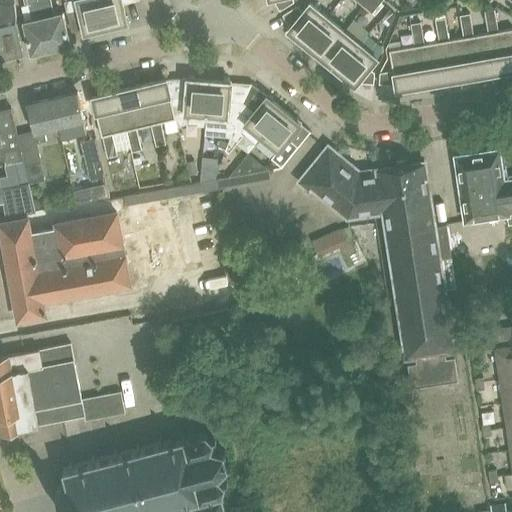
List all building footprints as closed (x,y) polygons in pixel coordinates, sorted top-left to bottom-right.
[(32,52),(51,47),(39,0),(27,0),(32,17),(23,19),(32,52)] [(39,0),(51,47),(70,42),(62,10),(54,12),(50,0),(39,0)] [(106,26),(99,0),(64,0),(67,11),(79,9),(83,27),(84,33),(92,31),(92,29),(106,26)] [(99,0),(106,26),(119,23),(120,25),(128,23),(127,17),(126,17),(123,3),(133,0),(99,0)] [(274,0),(280,9),(294,1),(294,0),(293,0),(274,0)] [(378,4),(372,0),(362,0),(360,3),(371,12),(378,4)] [(0,27),(16,24),(19,23),(15,1),(2,3),(0,3),(0,27)] [(304,43),(326,15),(310,2),(303,10),(297,5),(282,14),(289,26),(286,30),(292,36),(294,34),(304,43)] [(484,11),(488,32),(495,72),(511,69),(511,27),(498,30),(494,9),(484,11)] [(495,72),(488,32),(474,34),(470,13),(460,15),(463,36),(470,76),(495,72)] [(319,58),(343,29),(326,15),(304,43),(315,52),(314,53),(319,58)] [(470,76),(463,36),(449,39),(445,17),(435,19),(439,40),(446,80),(470,76)] [(421,85),(446,80),(439,40),(424,43),(421,22),(410,23),(414,45),(421,85)] [(0,59),(23,54),(16,24),(0,27),(0,59)] [(327,61),(337,70),(359,42),(343,29),(319,58),(325,63),(327,61)] [(377,57),(359,42),(337,70),(348,79),(347,81),(354,86),(357,81),(374,83),(375,71),(374,71),(369,67),(377,57)] [(396,89),(421,85),(414,45),(389,49),(393,69),(380,72),(379,72),(379,83),(395,84),(396,89)] [(171,95),(176,117),(178,124),(187,122),(185,112),(206,114),(209,79),(195,78),(195,76),(186,75),(186,81),(185,96),(171,95)] [(166,141),(161,120),(176,117),(171,95),(166,77),(141,83),(151,123),(156,144),(166,141)] [(209,79),(206,114),(205,131),(231,133),(239,112),(243,101),(229,100),(231,85),(232,79),(223,78),(223,80),(209,79)] [(142,147),(140,141),(137,126),(151,123),(141,83),(117,89),(126,128),(131,150),(135,164),(143,162),(140,148),(142,147)] [(261,136),(283,109),(273,100),(274,98),(267,93),(266,94),(252,83),(243,101),(239,112),(231,133),(225,148),(229,151),(243,134),(240,131),(247,124),(261,136)] [(89,128),(81,105),(77,89),(51,96),(58,124),(74,120),(77,132),(89,128)] [(117,153),(112,132),(126,128),(117,89),(92,95),(106,155),(117,153)] [(43,128),(58,124),(51,96),(27,103),(31,118),(34,132),(18,136),(23,158),(29,179),(29,182),(45,179),(42,164),(37,143),(47,140),(43,128)] [(6,162),(12,161),(23,158),(18,136),(15,122),(11,106),(0,108),(0,111),(1,114),(0,114),(0,159),(5,158),(6,162)] [(308,133),(299,125),(302,121),(296,116),(294,117),(283,109),(261,136),(278,150),(272,158),(281,165),(290,154),(298,145),(308,133)] [(105,176),(96,136),(80,140),(89,179),(105,176)] [(451,255),(446,222),(434,223),(424,160),(359,170),(328,146),(300,181),(308,188),(310,186),(347,215),(371,211),(376,206),(383,205),(406,356),(415,354),(416,362),(408,364),(411,387),(458,380),(454,356),(446,358),(444,350),(453,348),(444,289),(456,287),(451,255)] [(509,222),(511,221),(511,178),(503,180),(499,149),(456,156),(466,219),(507,213),(509,222)] [(238,163),(228,176),(268,169),(248,152),(238,163)] [(23,158),(12,161),(6,162),(8,172),(17,170),(19,181),(29,179),(23,158)] [(126,204),(217,187),(215,178),(124,194),(126,204)] [(19,181),(0,185),(0,205),(2,205),(1,201),(2,201),(5,216),(36,210),(29,182),(29,179),(19,181)] [(103,181),(69,189),(72,201),(106,193),(103,181)] [(0,223),(8,264),(10,276),(18,318),(44,313),(43,309),(45,308),(43,297),(128,281),(115,210),(56,221),(57,226),(30,231),(28,220),(27,220),(26,217),(0,221),(0,223)] [(319,255),(329,251),(322,234),(312,239),(319,255)] [(496,340),(511,338),(511,325),(494,328),(496,340)] [(201,335),(175,341),(178,358),(205,352),(201,335)] [(0,424),(0,426),(0,425),(0,427),(1,427),(1,430),(17,427),(52,421),(84,414),(85,419),(125,411),(121,390),(81,398),(70,342),(0,355),(0,424)] [(511,345),(496,348),(501,380),(511,378),(511,345)] [(511,378),(501,380),(504,404),(511,402),(511,378)] [(157,511),(157,510),(178,505),(179,511),(223,511),(220,496),(223,495),(224,494),(221,491),(225,483),(228,482),(227,479),(224,480),(220,475),(227,468),(231,468),(231,465),(227,464),(223,451),(227,448),(225,446),(220,448),(212,447),(214,440),(218,439),(217,436),(212,436),(206,430),(208,428),(205,426),(204,430),(187,433),(186,430),(183,431),(182,429),(172,432),(173,438),(163,441),(162,437),(158,438),(159,441),(140,446),(140,443),(136,444),(137,447),(118,452),(117,449),(114,450),(115,453),(96,458),(95,454),(92,455),(93,460),(88,462),(72,465),(71,461),(69,461),(70,465),(62,467),(66,482),(62,481),(58,484),(59,486),(55,486),(58,495),(58,496),(61,505),(62,506),(61,507),(62,511),(157,511)] [(43,496),(41,510),(55,511),(58,498),(43,496)]
